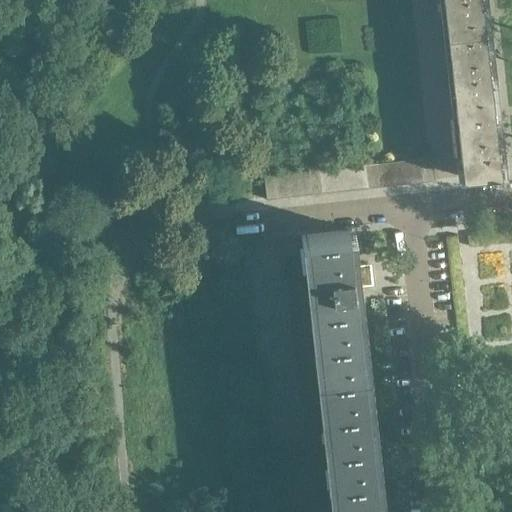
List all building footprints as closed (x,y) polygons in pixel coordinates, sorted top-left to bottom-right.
[(440,0),(444,35),(448,75),(453,114),(457,153),(461,152),(464,177),(493,174),(493,177),(499,176),(499,173),(502,173),(501,165),(482,0),(440,0)] [(434,156),(421,157),(424,181),(436,180),(434,156)] [(424,181),(421,157),(410,158),(413,182),(424,181)] [(410,158),(399,160),(402,183),(413,182),(410,158)] [(399,160),(388,161),(390,185),(402,183),(399,160)] [(388,161),(376,162),(379,186),(390,185),(388,161)] [(376,162),(365,163),(368,187),(379,186),(376,162)] [(365,163),(354,165),(356,188),(368,187),(365,163)] [(354,165),(343,166),(345,190),(356,188),(354,165)] [(343,166),(332,167),(334,191),(345,190),(343,166)] [(332,167),(320,168),(323,192),(334,191),(332,167)] [(320,168),(309,170),(311,193),(323,192),(320,168)] [(309,170),(298,171),(300,195),(311,193),(309,170)] [(298,171),(287,172),(289,196),(300,195),(298,171)] [(287,172),(275,173),(278,197),(289,196),(287,172)] [(264,175),(267,198),(278,197),(275,173),(264,175)] [(308,235),(331,449),(337,511),(385,511),(360,284),(364,284),(365,285),(370,285),(369,283),(371,283),(369,263),(367,263),(367,261),(362,262),(362,264),(358,264),(354,229),(348,230),(345,230),(302,235),(302,236),(308,235)]
